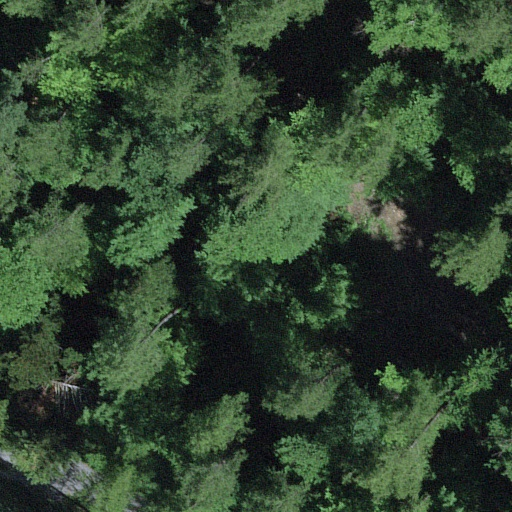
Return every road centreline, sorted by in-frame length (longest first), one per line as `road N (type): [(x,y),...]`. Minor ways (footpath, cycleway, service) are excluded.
road 1 (track): [(511,385),(450,278),(252,0)]
road 2 (track): [(0,428),(127,511)]
